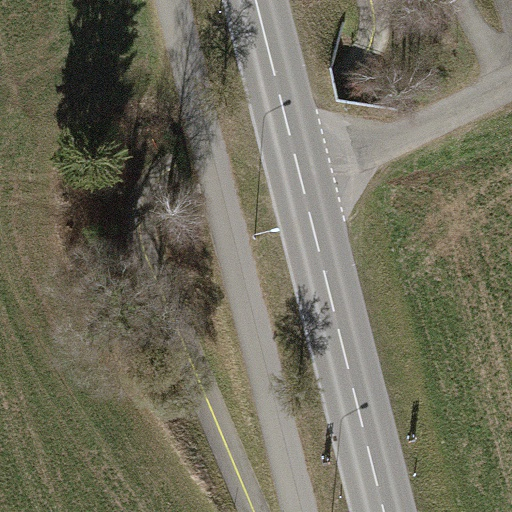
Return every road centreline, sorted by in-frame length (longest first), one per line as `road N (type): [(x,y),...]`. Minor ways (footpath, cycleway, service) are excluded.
road 1 (secondary): [(253,0),(381,511)]
road 2 (track): [(511,85),(298,179)]
